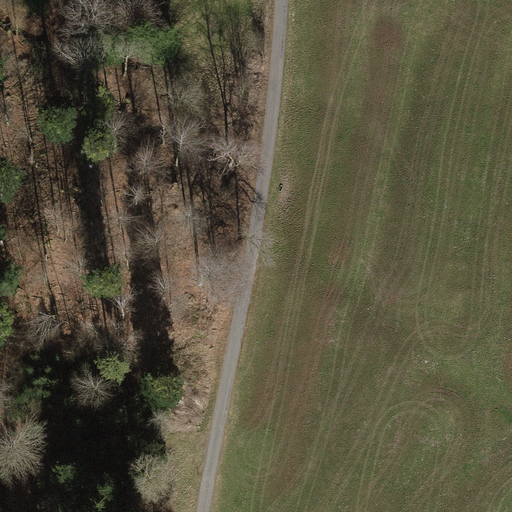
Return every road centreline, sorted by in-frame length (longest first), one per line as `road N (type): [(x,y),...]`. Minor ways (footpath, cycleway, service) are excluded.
road 1 (unclassified): [(204,511),(262,189),(279,0)]
road 2 (track): [(140,511),(216,448),(154,438),(87,444),(35,471)]
